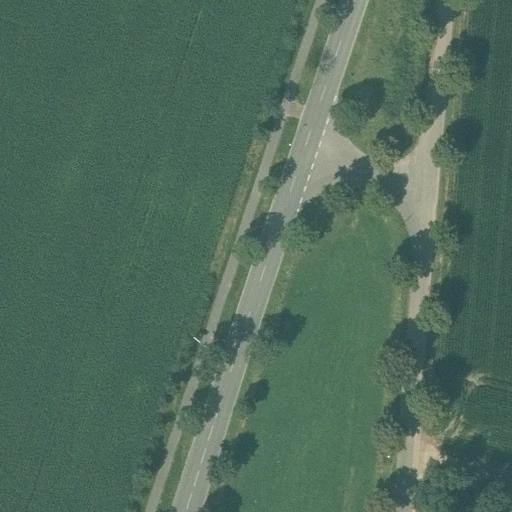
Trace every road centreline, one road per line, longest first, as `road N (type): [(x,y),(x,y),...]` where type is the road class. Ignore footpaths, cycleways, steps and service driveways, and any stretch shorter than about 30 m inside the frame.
road 1 (tertiary): [(185,511),(305,149)]
road 2 (unclassified): [(403,511),(432,197)]
road 3 (unclassified): [(432,197),(447,0)]
road 4 (tertiary): [(305,149),(354,0)]
road 5 (unclassified): [(432,197),(305,149)]
